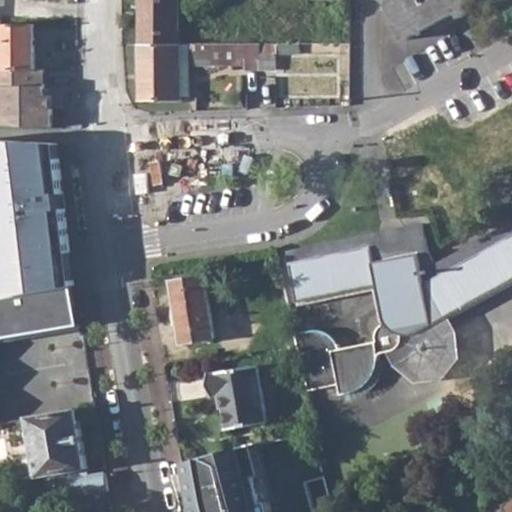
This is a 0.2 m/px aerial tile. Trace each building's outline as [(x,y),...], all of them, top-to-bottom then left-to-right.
[(179,0),(141,0),(141,45),(180,44),(179,0)] [(461,18),(478,8),(473,0),(395,0),(386,5),(406,39),(457,11),(461,18)] [(34,24),(1,24),(1,48),(2,68),(35,68),(34,24)] [(180,44),(141,45),(142,95),(142,98),(180,98),(180,65),(188,65),(245,64),(245,70),(262,70),(262,64),(273,64),(273,43),(180,44)] [(188,65),(180,65),(180,98),(188,98),(188,65)] [(2,68),(3,124),(52,127),(52,107),(45,108),(45,94),(45,68),(35,68),(2,68)] [(511,105),(453,138),(441,116),(406,135),(402,127),(383,138),(405,176),(438,158),(452,185),(511,151),(511,105)] [(6,260),(10,297),(39,292),(69,287),(65,248),(73,247),(68,208),(64,208),(63,193),(66,193),(62,158),(54,159),(52,143),(0,140),(0,254),(1,261),(6,260)] [(54,159),(62,158),(60,143),(52,143),(54,159)] [(289,253),(275,256),(287,305),(298,302),(378,285),(385,316),(382,319),(376,329),(376,335),(376,341),(339,347),(337,342),(334,338),(329,335),(324,331),(318,330),(310,330),(294,333),(308,391),(336,384),(339,395),(357,391),(363,387),(369,381),(376,370),(379,359),(384,350),(388,346),(391,345),(399,342),(402,339),(404,334),(412,335),(460,310),(511,280),(511,221),(437,263),(428,249),(423,222),(289,249),(289,253)] [(65,248),(69,287),(77,285),(73,247),(65,248)] [(206,276),(172,281),(182,343),(216,338),(206,276)] [(404,334),(402,339),(406,340),(411,340),(416,339),(455,317),(479,305),(511,286),(511,280),(460,310),(412,335),(404,334)] [(69,287),(39,292),(46,326),(82,319),(77,285),(69,287)] [(378,285),(298,302),(300,307),(374,290),(382,319),(385,316),(378,285)] [(10,297),(0,298),(0,333),(46,326),(39,292),(10,297)] [(463,331),(455,317),(416,339),(411,340),(406,340),(402,339),(399,342),(391,345),(400,364),(421,382),(448,379),(465,357),(463,331)] [(258,366),(209,375),(213,395),(222,393),(229,430),(268,422),(258,366)] [(78,409),(30,417),(33,441),(36,453),(40,476),(57,473),(62,499),(111,492),(107,473),(90,476),(78,409)] [(36,453),(33,441),(25,441),(22,446),(23,452),(28,454),(36,453)] [(260,443),(250,446),(266,502),(271,501),(276,500),(260,443)] [(192,444),(177,447),(180,459),(194,456),(192,444)] [(191,511),(273,511),(271,501),(266,502),(250,446),(233,450),(182,465),(191,509),(191,511)]
